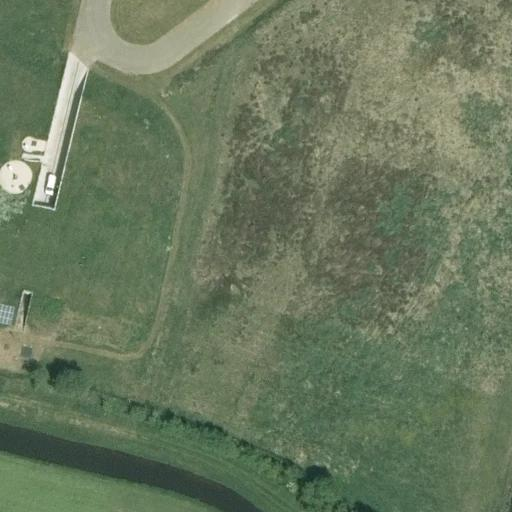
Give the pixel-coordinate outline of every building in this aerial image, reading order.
[(34,0),(34,3),(73,10),(74,0),(34,0)] [(370,44),(385,45),(386,28),(371,27),(370,44)] [(481,77),(482,63),(457,62),(456,76),(481,77)] [(366,81),(360,105),(401,116),(408,91),(366,81)] [(470,129),(474,105),(435,98),(431,123),(470,129)] [(405,163),(412,144),(363,127),(356,146),(405,163)] [(22,239),(29,207),(0,201),(0,290),(10,292),(16,261),(3,259),(8,236),(22,239)] [(64,302),(69,275),(45,271),(41,298),(64,302)] [(21,297),(16,317),(24,319),(29,299),(21,297)] [(240,414),(250,417),(256,398),(247,395),(240,414)]
